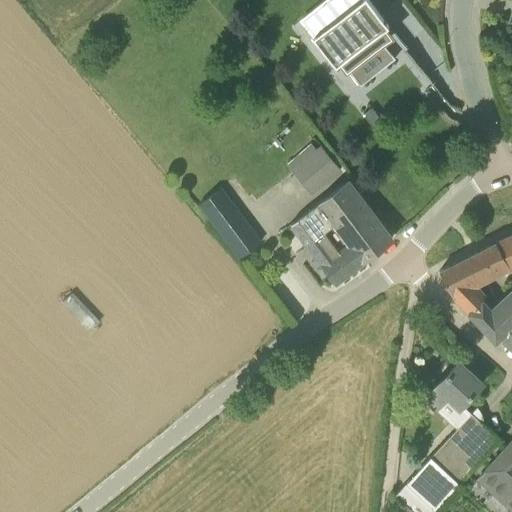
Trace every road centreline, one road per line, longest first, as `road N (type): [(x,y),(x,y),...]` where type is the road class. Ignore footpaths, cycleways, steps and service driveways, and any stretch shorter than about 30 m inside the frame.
road 1 (tertiary): [(79,511),(276,351),(402,261)]
road 2 (track): [(382,511),(420,277)]
road 3 (residential): [(501,170),(466,61),(463,0)]
road 4 (unclassified): [(511,367),(402,261)]
road 5 (tertiary): [(402,261),(455,201),(501,170)]
